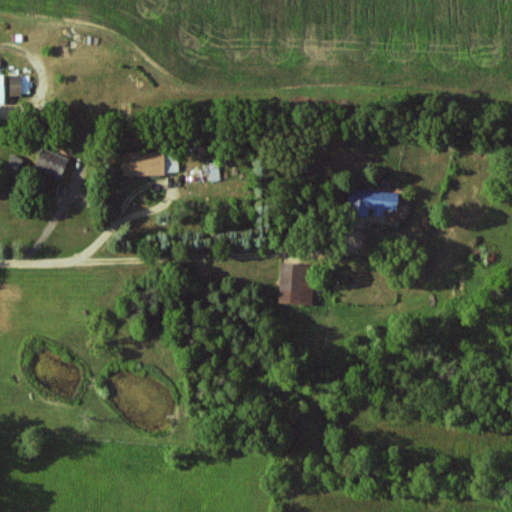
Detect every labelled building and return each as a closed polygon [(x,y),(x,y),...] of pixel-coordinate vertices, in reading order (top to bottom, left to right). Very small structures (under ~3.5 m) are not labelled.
[(12,94),(30,95),(31,76),(13,75),(12,94)] [(71,159),(44,148),(36,167),(63,178),(71,159)] [(125,175),(178,173),(178,154),(165,155),(165,150),(125,152),(125,175)] [(24,159),(12,154),(6,167),(18,172),(24,159)] [(403,195),(359,187),(355,205),(376,209),(375,214),(386,216),(387,209),(399,211),(403,195)] [(309,264),(282,263),(281,304),(314,304),(314,281),(308,281),(309,264)]
